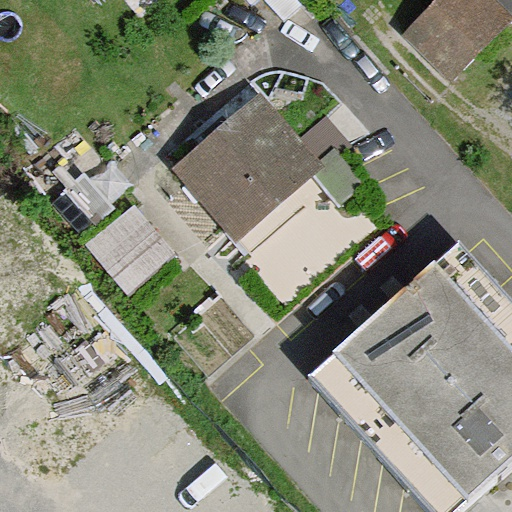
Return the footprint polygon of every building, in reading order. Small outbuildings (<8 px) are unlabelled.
[(510,22),(487,0),(445,0),(407,39),(419,50),(451,82),(510,22)] [(511,0),(487,0),(510,22),(511,19),(511,0)] [(451,82),(419,50),(397,72),(430,104),(451,82)] [(266,96),(179,169),(243,239),(326,166),(266,96)] [(176,257),(136,209),(89,247),(130,296),(176,257)] [(467,511),(511,472),(511,299),(464,246),(312,382),(428,511),(467,511)]
